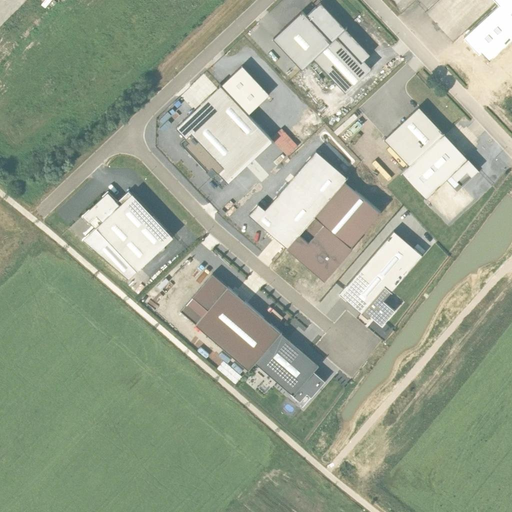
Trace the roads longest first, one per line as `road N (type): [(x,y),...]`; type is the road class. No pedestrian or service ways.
road 1 (unclassified): [(125,132),(221,236),(347,342)]
road 2 (unclassified): [(371,0),(511,149)]
road 3 (unclassified): [(125,132),(264,0)]
